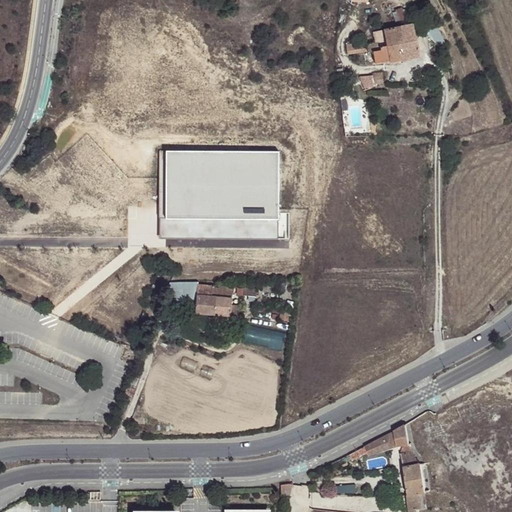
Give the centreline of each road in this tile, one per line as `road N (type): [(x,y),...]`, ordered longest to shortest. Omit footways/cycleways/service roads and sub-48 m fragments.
road 1 (tertiary): [(511,319),(267,447),(0,454)]
road 2 (residential): [(46,0),(34,83),(0,161)]
